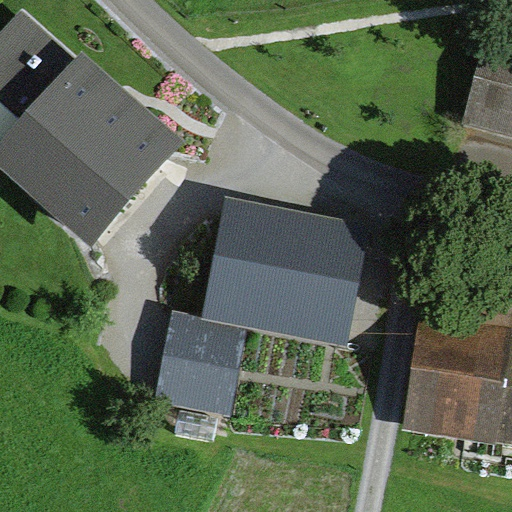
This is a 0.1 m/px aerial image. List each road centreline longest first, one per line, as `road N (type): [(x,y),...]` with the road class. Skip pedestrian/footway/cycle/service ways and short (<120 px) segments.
road 1 (track): [(416,179),(317,151),(173,45),(131,0)]
road 2 (track): [(366,511),(416,179)]
